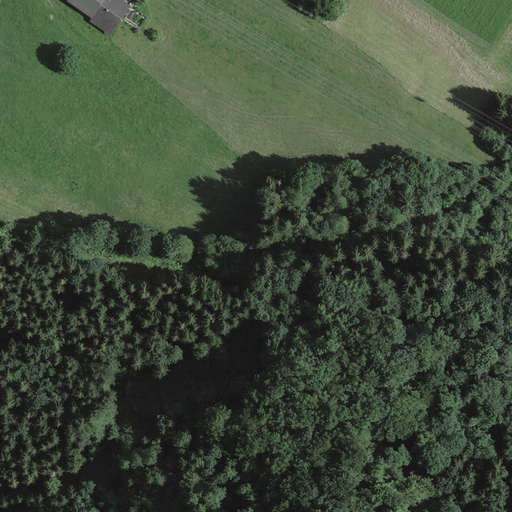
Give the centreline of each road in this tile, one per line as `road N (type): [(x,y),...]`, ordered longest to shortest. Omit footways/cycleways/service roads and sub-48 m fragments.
road 1 (track): [(0,240),(395,321),(511,362)]
road 2 (track): [(223,281),(301,230),(511,238)]
